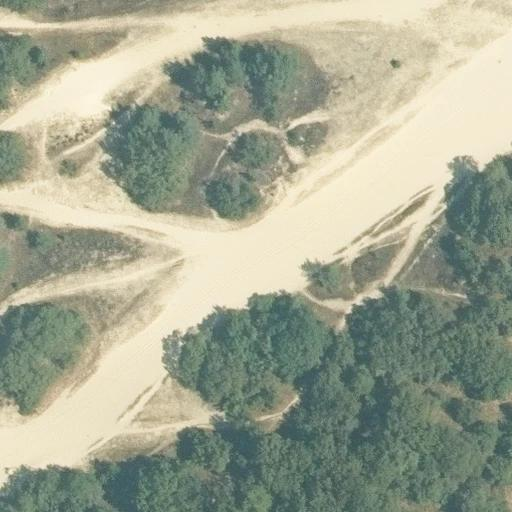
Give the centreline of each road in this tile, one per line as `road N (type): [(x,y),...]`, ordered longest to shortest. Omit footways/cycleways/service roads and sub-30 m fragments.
road 1 (track): [(236,288),(511,90)]
road 2 (track): [(0,195),(294,246)]
